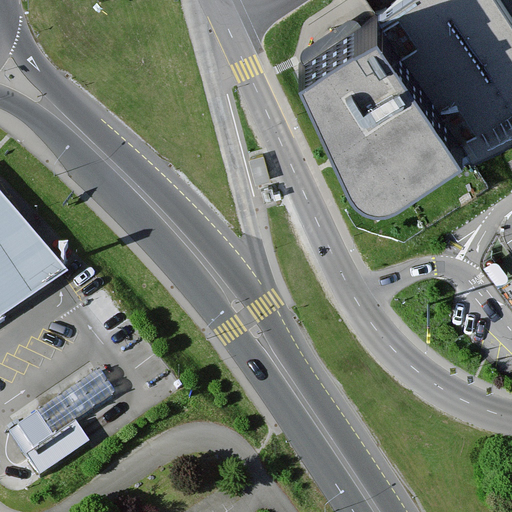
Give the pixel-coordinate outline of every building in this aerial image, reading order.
[(463,139),(475,158),(495,144),(511,132),(511,10),(505,0),(395,0),(342,36),(304,62),(355,175),(369,188),(380,188),(397,186),(463,139)] [(268,181),(261,159),(250,162),(256,184),(268,181)] [(0,189),(0,316),(66,271),(0,189)] [(100,370),(38,412),(53,434),(76,419),(115,392),(100,370)] [(10,430),(41,476),(91,443),(76,419),(53,434),(38,412),(10,430)]
